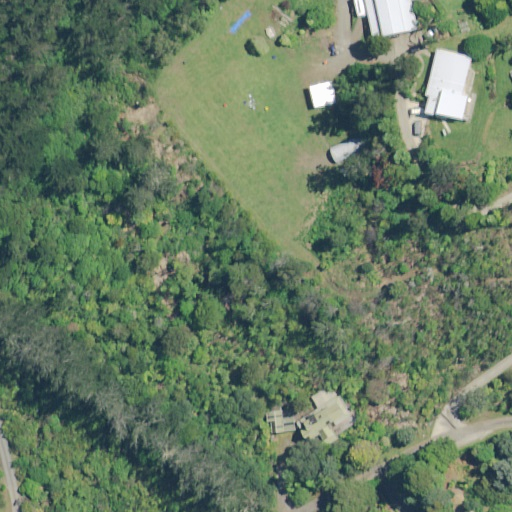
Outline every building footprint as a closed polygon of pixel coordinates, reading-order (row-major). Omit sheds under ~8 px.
[(421,30),(414,0),(369,0),(378,39),(398,35),(410,32),(421,30)] [(467,96),(474,58),(440,51),(427,113),(467,121),(473,122),(478,95),(473,94),(472,97),(467,96)] [(371,148),(365,135),(332,149),(338,162),(371,148)] [(301,421),(299,423),(308,437),(311,436),(314,441),(322,435),(331,449),(342,441),(335,430),(354,418),(336,391),(322,400),(324,403),(299,418),(301,421)] [(296,434),(296,417),(300,417),(300,411),(276,411),(275,433),(296,434)]
